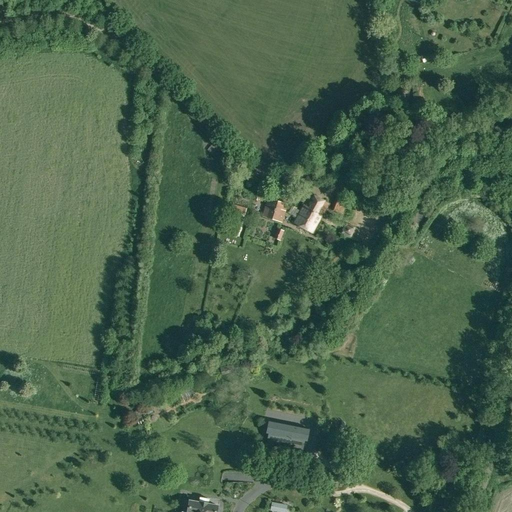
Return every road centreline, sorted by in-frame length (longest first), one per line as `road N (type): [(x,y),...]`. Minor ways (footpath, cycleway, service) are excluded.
road 1 (track): [(0,21),(72,17),(116,40),(266,178),(439,141),(511,107)]
road 2 (unclassified): [(476,511),(511,377)]
